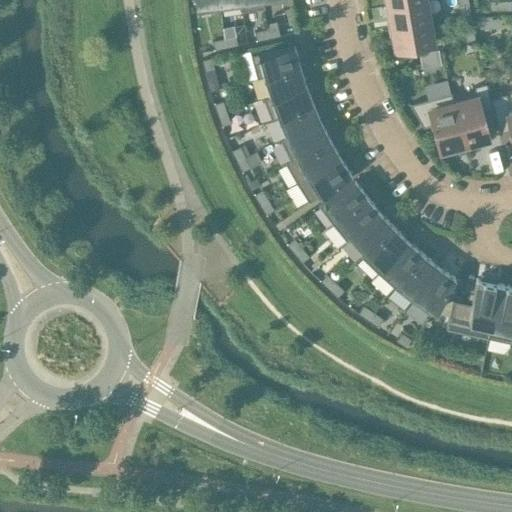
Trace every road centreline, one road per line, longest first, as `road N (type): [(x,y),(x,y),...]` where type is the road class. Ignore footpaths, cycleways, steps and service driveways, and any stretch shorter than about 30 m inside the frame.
road 1 (secondary): [(511,506),(348,476),(208,427)]
road 2 (residential): [(338,0),(356,71),(393,147),(426,185),(484,203)]
road 3 (secondary): [(93,388),(208,427)]
